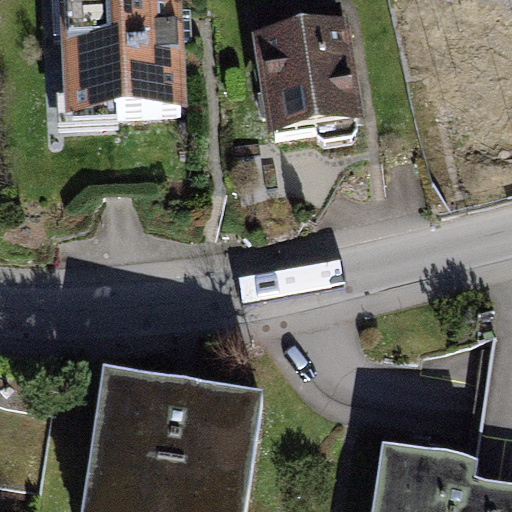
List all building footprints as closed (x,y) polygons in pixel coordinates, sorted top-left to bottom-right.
[(175,0),(45,0),(47,143),(177,142),(175,0)] [(511,0),(459,0),(419,16),(460,119),(511,98),(511,0)] [(342,12),(239,32),(262,152),(365,133),(342,12)] [(108,399),(90,511),(252,511),(266,423),(108,399)] [(0,443),(0,470),(44,479),(55,416),(6,407),(0,443)] [(480,491),(383,474),(376,511),(483,511),(476,511),(480,491)]
